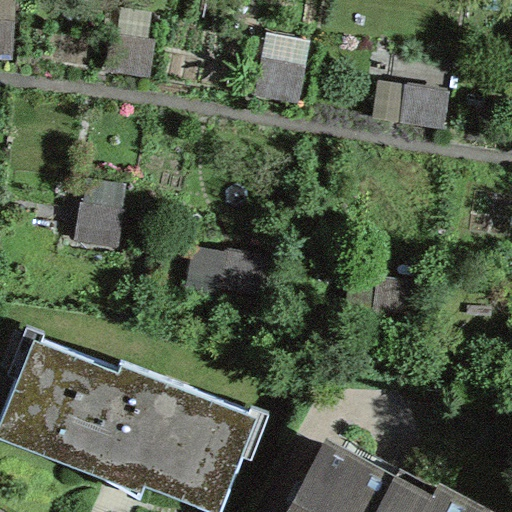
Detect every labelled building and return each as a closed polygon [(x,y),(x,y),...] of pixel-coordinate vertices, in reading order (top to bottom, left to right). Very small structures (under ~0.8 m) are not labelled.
[(10,27),(0,26),(0,50),(8,51),(10,27)] [(150,46),(114,40),(111,64),(146,69),(150,46)] [(295,95),(299,72),(264,65),(260,89),(295,95)] [(444,97),(408,92),(405,115),(440,121),(444,97)] [(118,216),(83,209),(79,233),(114,240),(118,216)] [(263,263),(228,257),(224,280),(259,287),(263,263)] [(416,289),(380,284),(377,308),(412,313),(416,289)] [(124,370),(33,335),(0,418),(0,432),(7,435),(142,487),(144,480),(218,508),(256,413),(127,363),(124,370)] [(485,511),(437,485),(430,499),(323,441),(285,511),(485,511)]
